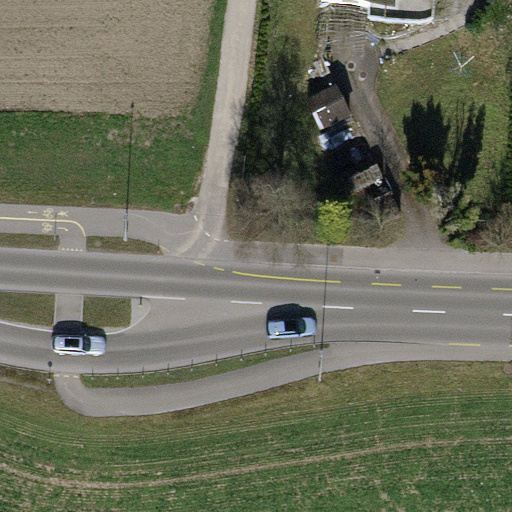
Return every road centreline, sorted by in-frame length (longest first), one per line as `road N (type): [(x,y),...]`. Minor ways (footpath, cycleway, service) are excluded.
road 1 (secondary): [(511,313),(70,312),(0,302)]
road 2 (track): [(242,0),(208,251)]
